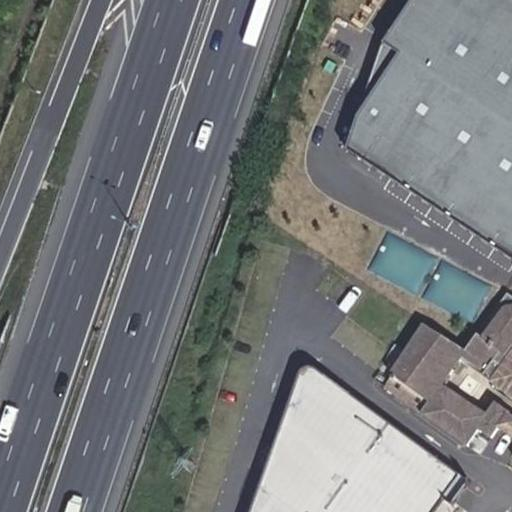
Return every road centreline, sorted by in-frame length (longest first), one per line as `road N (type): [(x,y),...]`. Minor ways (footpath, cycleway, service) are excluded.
road 1 (motorway): [(73,511),(245,0)]
road 2 (motorway): [(171,0),(0,509)]
road 3 (unknown): [(493,470),(295,337),(265,355),(212,511)]
road 4 (unknown): [(511,280),(383,208),(364,191),(356,165),(386,93),(447,0)]
road 5 (motorway): [(101,0),(0,259)]
